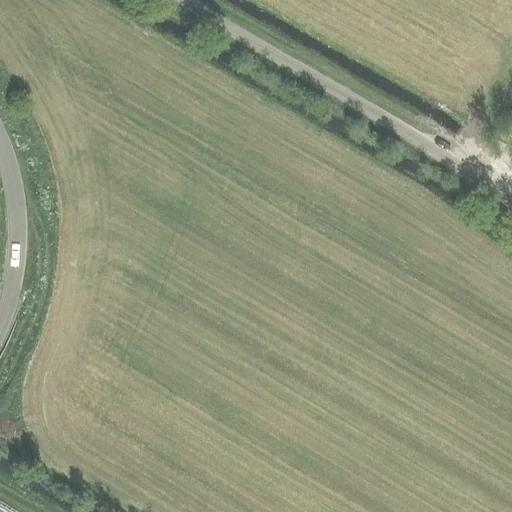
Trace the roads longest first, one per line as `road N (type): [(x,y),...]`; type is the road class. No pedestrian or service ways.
road 1 (tertiary): [(187,0),(511,202)]
road 2 (tertiary): [(0,326),(18,234),(11,159),(0,139)]
